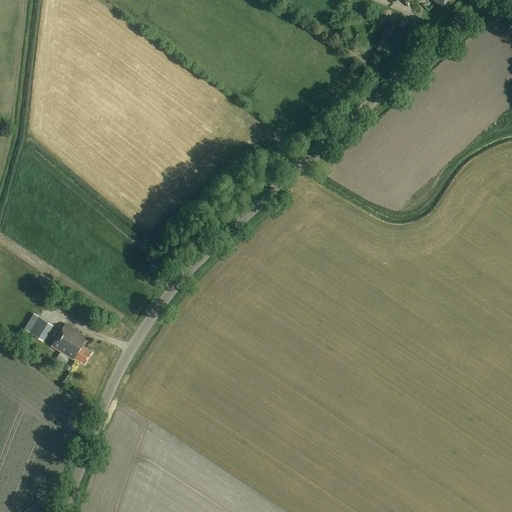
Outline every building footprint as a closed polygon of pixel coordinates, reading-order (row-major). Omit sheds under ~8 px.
[(159,271),(161,267),(153,260),(150,264),(151,265),(159,271)] [(151,265),(147,269),(155,275),(159,271),(151,265)] [(48,279),(43,288),(53,294),(58,285),(48,279)] [(68,302),(63,309),(73,315),(77,308),(68,302)] [(40,318),(30,333),(43,341),(52,326),(40,318)] [(85,365),(92,352),(82,346),(88,336),(66,323),(51,347),(73,360),(74,358),(85,365)]
